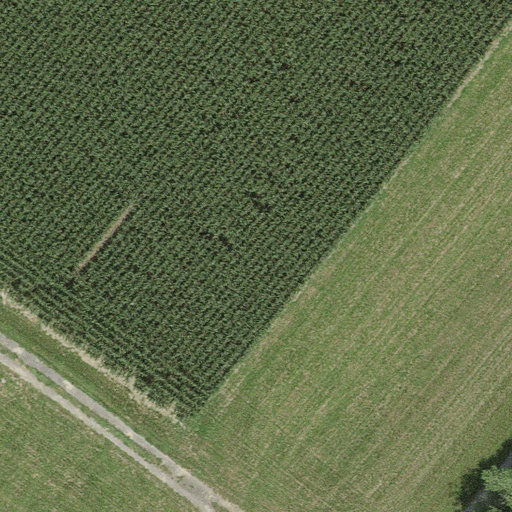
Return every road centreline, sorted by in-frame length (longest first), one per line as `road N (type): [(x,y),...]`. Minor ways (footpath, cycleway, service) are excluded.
road 1 (track): [(0,349),(227,511)]
road 2 (track): [(511,398),(438,511)]
